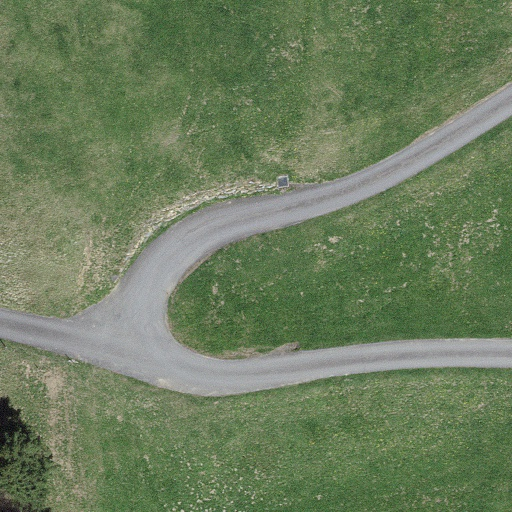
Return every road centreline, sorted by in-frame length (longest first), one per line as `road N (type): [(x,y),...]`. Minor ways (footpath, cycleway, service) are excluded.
road 1 (track): [(511,348),(285,345),(182,361),(124,337),(111,296),(142,255),(300,208),(511,95)]
road 2 (track): [(0,332),(124,337)]
